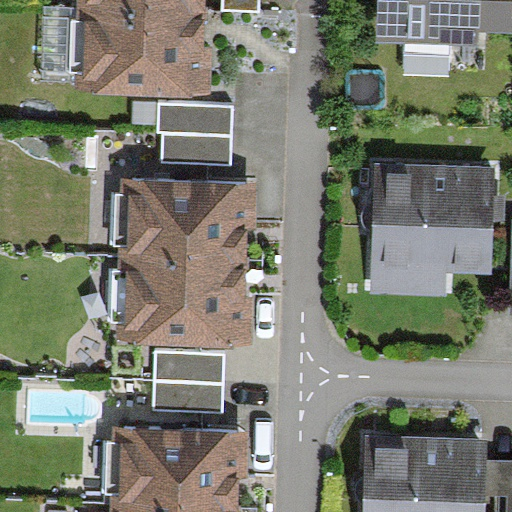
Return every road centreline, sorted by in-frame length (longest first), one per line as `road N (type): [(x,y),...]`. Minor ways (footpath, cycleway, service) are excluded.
road 1 (residential): [(298,377),(305,0)]
road 2 (residential): [(298,377),(511,383)]
road 3 (residential): [(293,511),(298,377)]
